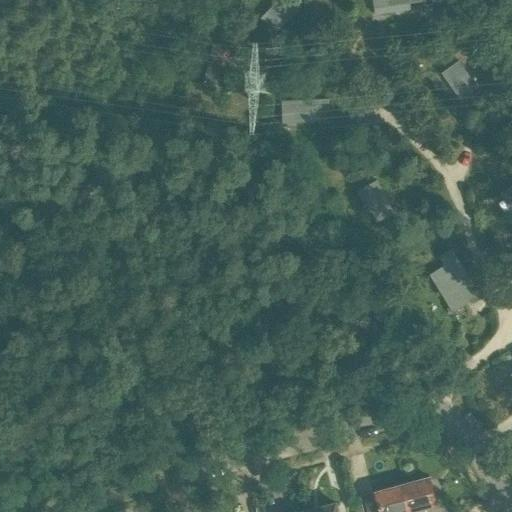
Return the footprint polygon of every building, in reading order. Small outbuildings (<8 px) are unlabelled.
[(295,0),(278,0),(261,19),(276,33),(302,7),(295,0)] [(425,0),(372,0),(374,14),(410,10),(409,3),(426,1),(425,0)] [(225,46),(213,43),(204,89),(215,91),(225,46)] [(480,91),(459,61),(441,73),(462,103),(480,91)] [(329,98),(281,101),(282,113),(293,113),(293,123),(320,121),(320,109),(329,109),(329,98)] [(377,180),(357,190),(369,214),(371,212),(377,223),(394,214),(377,180)] [(511,185),(503,191),(511,205),(511,185)] [(452,312),(479,295),(456,257),(429,274),(452,312)] [(410,511),(427,511),(427,507),(437,504),(430,477),(402,485),(410,511)] [(410,511),(402,485),(376,492),(377,496),(365,499),(368,511),(410,511)] [(308,511),(337,511),(335,503),(308,511)]
